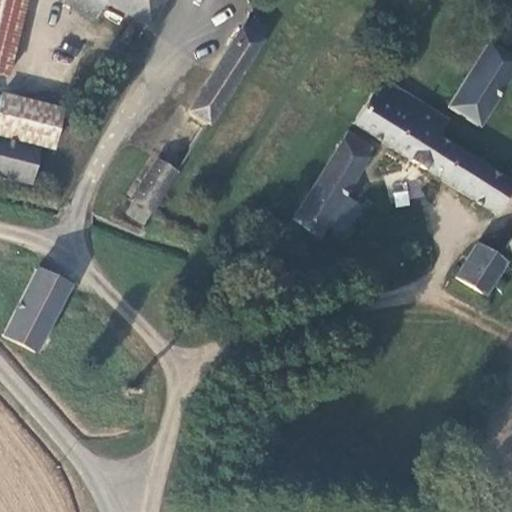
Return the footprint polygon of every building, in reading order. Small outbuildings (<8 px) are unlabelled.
[(26,0),(0,0),(0,73),(8,75),(26,0)] [(105,3),(98,0),(62,0),(61,2),(94,20),(105,3)] [(98,0),(105,3),(145,26),(160,0),(98,0)] [(268,30),(252,19),(241,32),(260,44),(268,30)] [(260,44),(241,32),(190,110),(208,124),(260,44)] [(511,70),(511,58),(485,44),(448,109),(479,127),(511,70)] [(448,121),(380,82),(354,125),(495,214),(511,187),(511,184),(437,139),(448,121)] [(0,139),(38,148),(39,144),(53,147),(62,109),(2,98),(0,104),(0,139)] [(318,239),(326,226),(342,199),(371,149),(344,134),(294,219),(318,239)] [(0,174),(31,181),(38,148),(0,139),(0,174)] [(137,200),(154,210),(177,172),(157,160),(134,197),(137,200)] [(342,199),(326,226),(342,235),(357,208),(342,199)] [(128,214),(146,224),(154,210),(137,200),(128,214)] [(456,279),(493,300),(489,303),(496,306),(507,286),(496,279),(505,264),(476,244),(456,279)] [(68,285),(36,270),(5,337),(36,354),(68,285)]
